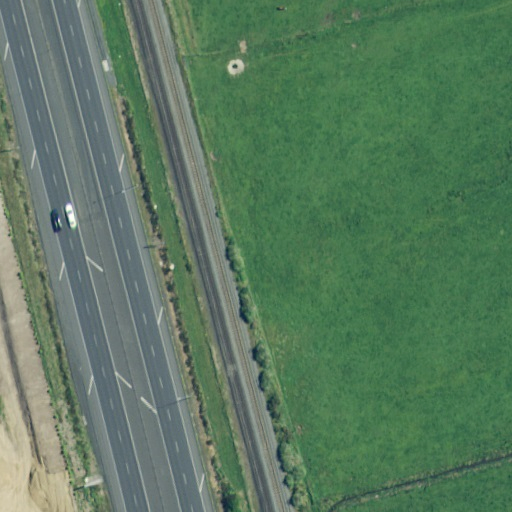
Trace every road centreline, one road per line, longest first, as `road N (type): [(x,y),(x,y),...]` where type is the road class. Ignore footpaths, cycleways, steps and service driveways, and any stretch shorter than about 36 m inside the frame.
road 1 (motorway): [(138,511),(3,0)]
road 2 (motorway): [(64,0),(187,511)]
